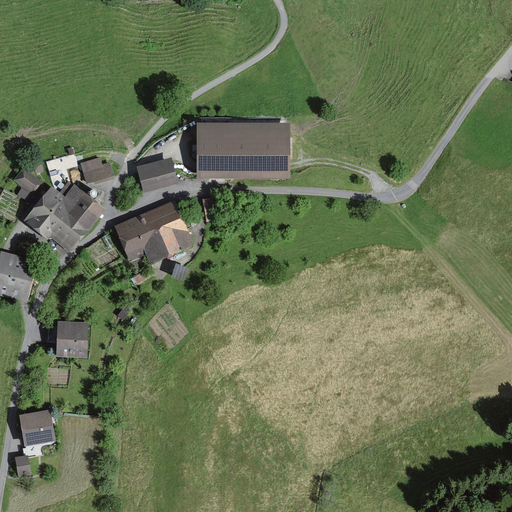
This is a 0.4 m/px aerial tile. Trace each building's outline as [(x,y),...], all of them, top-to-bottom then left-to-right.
[(287,130),(201,130),(201,173),(287,173),(287,130)] [(87,182),(95,183),(114,177),(110,164),(102,166),(100,159),(82,165),(87,182)] [(169,163),(141,171),(145,187),(174,179),(169,163)] [(25,174),(20,181),(31,189),(36,183),(25,174)] [(55,193),(32,221),(41,229),(42,228),(50,234),(52,231),(73,248),(98,217),(90,211),(96,204),(70,183),(62,194),(67,198),(65,201),(55,193)] [(224,197),(204,201),(207,220),(227,216),(224,197)] [(183,206),(175,208),(167,212),(123,231),(133,253),(144,248),(153,268),(159,266),(157,260),(181,249),(182,251),(192,246),(179,218),(187,215),(183,206)] [(7,260),(5,259),(5,261),(0,282),(0,289),(22,295),(31,257),(19,254),(17,262),(7,260)] [(148,276),(145,272),(135,279),(138,283),(148,276)] [(84,328),(49,327),(48,342),(62,342),(61,352),(83,353),(84,328)] [(47,414),(24,418),(28,443),(51,439),(47,414)] [(25,449),(26,457),(42,455),(41,446),(25,449)] [(26,457),(18,459),(21,474),(29,473),(26,457)]
